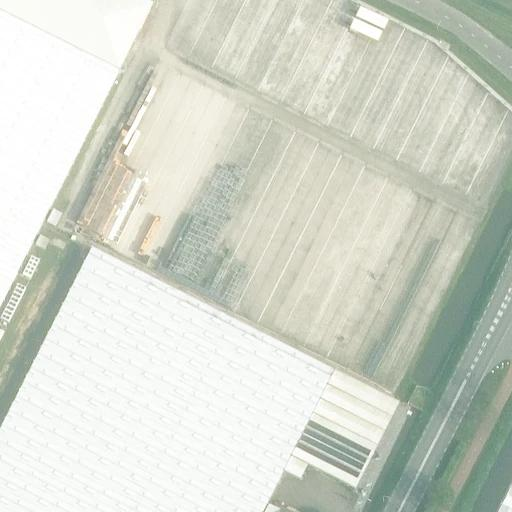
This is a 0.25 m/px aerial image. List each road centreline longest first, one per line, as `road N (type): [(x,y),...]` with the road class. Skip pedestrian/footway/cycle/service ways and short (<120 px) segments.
road 1 (tertiary): [(393,511),(510,297)]
road 2 (unclassified): [(511,70),(454,23),(408,0)]
